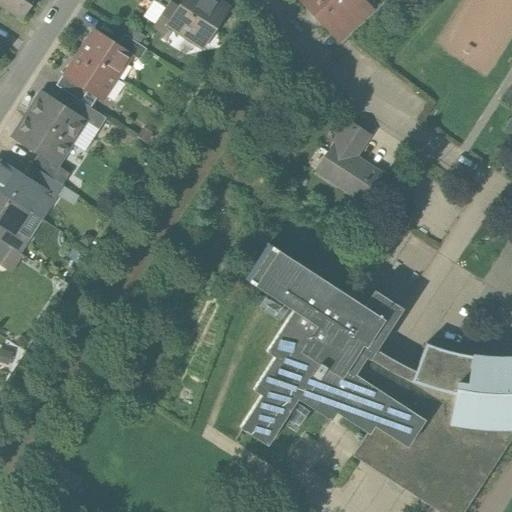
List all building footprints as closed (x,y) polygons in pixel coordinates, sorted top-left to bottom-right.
[(0,0),(0,1),(23,17),(34,0),(0,0)] [(227,10),(211,0),(186,0),(180,10),(170,26),(171,26),(203,47),(227,10)] [(303,0),(306,8),(315,11),(322,19),(325,28),(335,31),(339,27),(364,4),(362,2),(358,7),(351,0),(303,0)] [(166,8),(154,26),(166,33),(171,26),(170,26),(180,10),(169,3),(166,8)] [(364,4),(339,27),(348,36),(372,13),(364,4)] [(119,46),(95,31),(80,54),(116,77),(131,55),(131,54),(119,46)] [(146,49),(126,36),(119,46),(131,54),(131,55),(139,60),(146,49)] [(116,77),(80,54),(65,77),(65,78),(87,93),(95,91),(104,97),(116,77)] [(87,93),(65,78),(65,77),(63,76),(56,86),(76,99),(81,102),(87,93)] [(511,80),(499,101),(511,108),(511,80)] [(70,109),(43,92),(28,116),(71,143),(85,121),(86,120),(70,109)] [(81,102),(76,99),(70,109),(86,120),(85,121),(99,130),(106,119),(81,102)] [(71,143),(28,116),(13,139),(39,156),(55,167),(56,166),(71,143)] [(348,119),(314,170),(363,202),(382,173),(356,156),(371,134),(348,119)] [(55,167),(39,156),(32,166),(62,185),(70,174),(56,166),(55,167)] [(26,176),(2,161),(0,161),(0,192),(31,213),(43,193),(44,192),(27,181),(26,176)] [(62,185),(32,166),(26,176),(27,181),(44,192),(43,193),(53,200),(62,185)] [(31,213),(0,192),(0,222),(1,222),(17,233),(18,232),(31,213)] [(17,233),(1,222),(0,222),(0,240),(11,248),(19,253),(28,238),(18,232),(17,233)] [(0,240),(0,265),(11,248),(0,240)] [(394,361),(391,359),(376,350),(402,309),(374,290),(364,306),(266,243),(243,278),(293,310),(265,353),(273,358),(252,390),(260,396),(240,427),(267,445),(297,399),(331,420),(336,412),(367,432),(360,443),(362,444),(358,450),(441,504),(435,511),(463,511),(511,437),(394,361)] [(511,357),(503,359),(475,356),(459,353),(444,349),(426,343),(415,371),(406,367),(394,361),(511,437),(511,357)]
